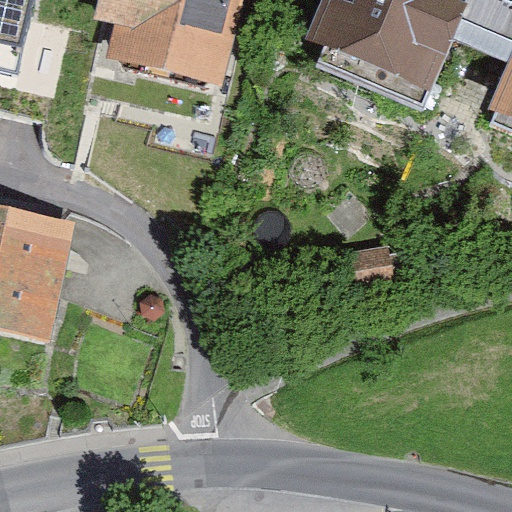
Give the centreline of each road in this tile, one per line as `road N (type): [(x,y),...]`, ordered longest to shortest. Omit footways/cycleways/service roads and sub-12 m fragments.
road 1 (residential): [(204,463),(205,372),(174,264),(119,219),(0,187)]
road 2 (tertiary): [(204,463),(367,480),(498,511)]
road 3 (tertiary): [(70,481),(204,463)]
